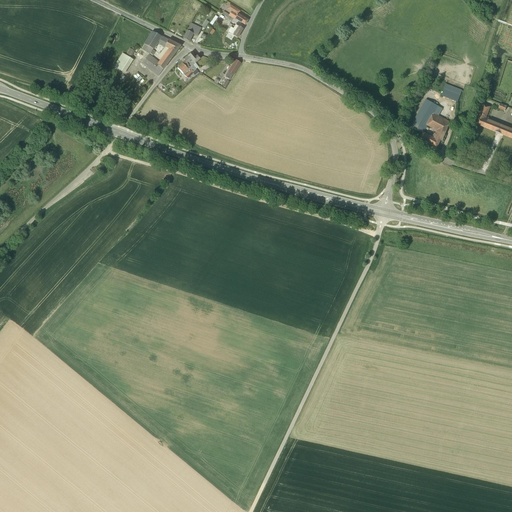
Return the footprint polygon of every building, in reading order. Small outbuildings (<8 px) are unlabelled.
[(227,9),(234,13),(231,17),(235,20),(235,19),(245,25),(247,20),(238,14),(240,12),(230,5),(227,9)] [(213,26),(219,18),(216,16),(211,24),(213,26)] [(189,42),(193,34),(198,36),(201,28),(191,23),(189,27),(183,39),(189,42)] [(237,38),(243,29),(235,25),(234,26),(233,25),(231,28),(230,28),(227,32),(228,33),(225,37),(232,41),(234,36),(237,38)] [(158,44),(162,37),(152,32),(142,50),(150,54),(152,50),(153,50),(154,50),(158,44)] [(162,37),(158,44),(164,48),(165,47),(168,49),(160,61),(166,66),(180,46),(162,37)] [(135,51),(129,48),(126,55),(132,57),(135,51)] [(113,66),(124,73),(132,60),(122,53),(113,66)] [(197,56),(195,57),(192,53),(184,60),(185,61),(195,72),(192,75),(194,77),(199,73),(196,70),(193,65),(200,59),(197,56)] [(159,62),(149,55),(142,64),(158,77),(166,66),(160,61),(159,62)] [(177,68),(188,79),(192,75),(195,72),(185,61),(177,68)] [(230,80),(240,64),(236,61),(228,72),(225,77),(230,80)] [(461,91),(446,85),(442,95),(457,100),(461,91)] [(422,134),(420,139),(436,148),(441,141),(442,142),(450,123),(450,122),(439,116),(443,109),(438,107),(426,100),(411,127),(422,134)] [(511,130),(485,120),(490,107),(483,104),(475,124),(499,134),(511,138),(511,130)]
